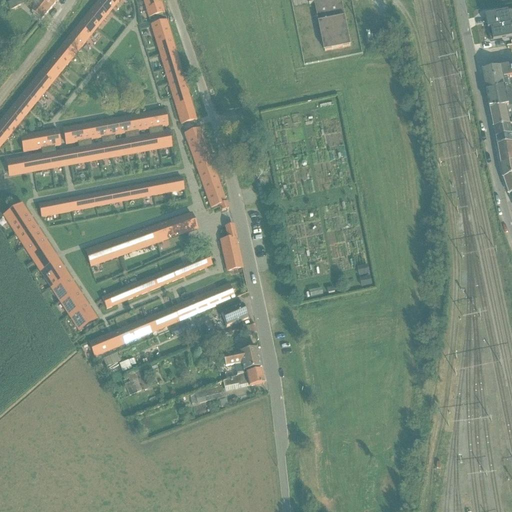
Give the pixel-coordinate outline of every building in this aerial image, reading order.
[(0,148),(119,0),(98,0),(0,121),(0,148)] [(10,11),(23,4),(20,0),(13,0),(6,4),(10,11)] [(42,19),(56,4),(51,0),(30,0),(26,5),(42,19)] [(159,0),(142,0),(148,19),(163,14),(159,0)] [(351,41),(342,0),(311,0),(322,47),(351,41)] [(485,18),(488,30),(511,25),(511,11),(497,14),(485,18)] [(195,120),(166,21),(150,26),(180,125),(195,120)] [(511,25),(488,30),(490,43),(511,38),(511,25)] [(488,93),(506,89),(502,68),(483,72),(488,93)] [(488,93),(491,111),(510,107),(506,89),(488,93)] [(495,129),(511,125),(511,117),(510,107),(491,111),(495,129)] [(168,132),(162,133),(161,128),(168,127),(164,110),(62,129),(64,146),(78,144),(79,149),(66,151),(69,167),(171,148),(168,132)] [(233,113),(235,120),(248,117),(246,110),(233,113)] [(511,135),(511,125),(495,129),(497,138),(511,135)] [(198,129),(183,135),(194,165),(197,164),(199,168),(195,169),(210,210),(219,207),(221,212),(228,210),(226,206),(198,129)] [(61,147),(57,130),(19,137),(23,154),(41,151),(42,155),(30,158),(33,174),(67,167),(69,167),(66,151),(64,151),(56,153),(55,148),(61,147)] [(511,135),(497,138),(499,147),(511,143),(511,135)] [(511,163),(511,143),(499,147),(503,166),(511,163)] [(332,164),(332,153),(322,154),(322,164),(332,164)] [(33,174),(30,158),(5,162),(8,178),(33,174)] [(511,163),(503,166),(506,179),(511,177),(511,163)] [(348,175),(346,165),(339,166),(341,177),(348,175)] [(325,177),(335,178),(335,168),(325,167),(325,177)] [(311,171),(302,171),(303,182),(312,182),(311,171)] [(183,191),(181,178),(38,206),(41,219),(183,191)] [(327,182),(330,191),(339,189),(337,180),(327,182)] [(299,187),(289,187),(290,199),(299,199),(299,187)] [(3,217),(37,267),(53,256),(20,206),(3,217)] [(86,252),(91,268),(196,231),(191,215),(86,252)] [(226,272),(242,269),(232,226),(225,228),(228,240),(220,242),(226,272)] [(269,242),(284,239),(282,232),(267,236),(269,242)] [(123,290),(127,301),(211,267),(207,255),(123,290)] [(37,267),(79,332),(95,321),(53,256),(37,267)] [(359,288),(371,286),(367,266),(355,268),(359,288)] [(88,344),(94,358),(179,323),(234,300),(228,286),(88,344)] [(127,301),(123,290),(101,299),(106,311),(127,301)] [(319,290),(304,293),(306,300),(321,297),(319,290)] [(227,328),(250,319),(245,306),(222,315),(227,328)] [(242,353),(245,374),(264,371),(261,350),(242,353)] [(111,368),(126,364),(123,354),(108,358),(111,368)] [(125,365),(128,373),(143,368),(140,359),(125,365)] [(248,389),(267,386),(264,371),(245,374),(248,389)]
